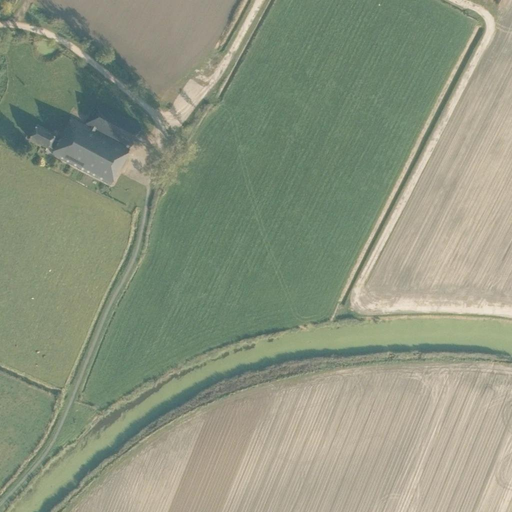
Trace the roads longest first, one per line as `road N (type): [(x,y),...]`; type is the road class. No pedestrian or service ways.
road 1 (track): [(363,310),(354,295),(492,17),(464,0)]
road 2 (unclassified): [(146,205),(162,142),(156,116),(65,42),(0,23)]
road 3 (track): [(260,0),(192,106)]
